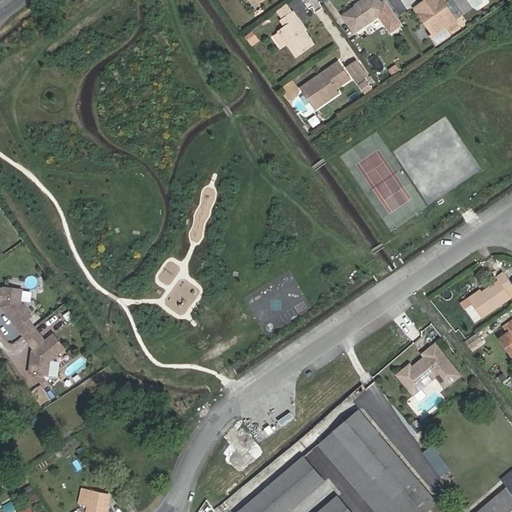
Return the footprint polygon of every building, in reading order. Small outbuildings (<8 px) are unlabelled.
[(355,34),(388,11),(380,0),(364,0),(343,15),(355,34)] [(443,0),(426,0),(416,8),(423,17),(425,15),(432,26),(430,27),(435,35),(432,36),(437,43),(451,33),(446,26),(457,19),(443,0)] [(315,44),(305,31),(297,20),(300,18),(295,10),(281,20),(285,27),(278,32),(297,57),(315,44)] [(425,15),(423,17),(430,27),(432,26),(425,15)] [(339,62),(318,77),(318,81),(314,83),(312,82),(303,88),(313,103),(321,98),(325,103),(340,92),(337,88),(350,79),(339,62)] [(348,68),(358,82),(366,75),(357,62),(348,68)] [(399,72),(395,65),(389,68),(394,75),(399,72)] [(499,280),(478,295),(470,300),(482,318),(511,298),(509,293),(511,290),(511,283),(504,272),(497,277),(499,280)] [(0,288),(0,301),(2,302),(2,305),(6,309),(5,311),(18,328),(28,319),(32,316),(21,302),(23,290),(5,287),(4,289),(0,288)] [(28,319),(18,328),(24,336),(35,327),(28,319)] [(35,327),(24,336),(30,343),(41,335),(35,327)] [(41,335),(30,343),(35,349),(36,352),(36,355),(32,358),(30,373),(48,376),(50,361),(65,349),(54,335),(45,341),(41,335)] [(409,369),(407,366),(395,376),(407,390),(414,384),(417,384),(421,388),(433,377),(443,388),(458,375),(432,344),(419,355),(423,359),(421,361),(418,361),(409,369)] [(407,390),(411,396),(421,388),(417,384),(414,384),(407,390)] [(50,397),(45,390),(39,395),(44,402),(50,397)] [(360,412),(335,432),(394,501),(418,480),(360,412)] [(394,501),(335,432),(320,444),(377,511),(428,511),(438,503),(418,480),(394,501)] [(305,457),(240,511),(291,511),(326,482),(305,457)] [(444,462),(436,468),(441,476),(450,470),(444,462)] [(511,511),(511,484),(479,511),(511,511)] [(89,505),(87,511),(106,511),(110,496),(87,490),(84,504),(89,505)] [(351,511),(338,497),(320,511),(351,511)]
